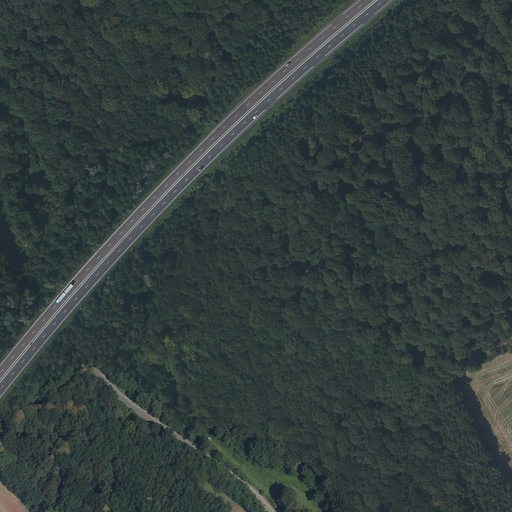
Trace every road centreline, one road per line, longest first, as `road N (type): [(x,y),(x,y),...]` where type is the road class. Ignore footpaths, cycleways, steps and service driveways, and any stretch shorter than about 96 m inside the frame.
road 1 (motorway): [(0,392),(167,201),(386,0)]
road 2 (motorway): [(369,0),(133,219),(0,373)]
road 3 (unclassified): [(0,226),(60,323),(123,401),(268,511)]
